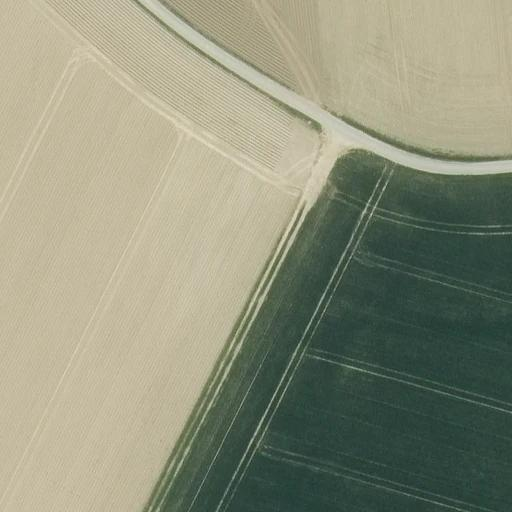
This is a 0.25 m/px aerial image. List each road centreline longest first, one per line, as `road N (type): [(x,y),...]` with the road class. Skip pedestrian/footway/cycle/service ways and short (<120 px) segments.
road 1 (track): [(344,132),(154,511)]
road 2 (track): [(511,167),(454,173),(402,162),(287,101),(146,0)]
